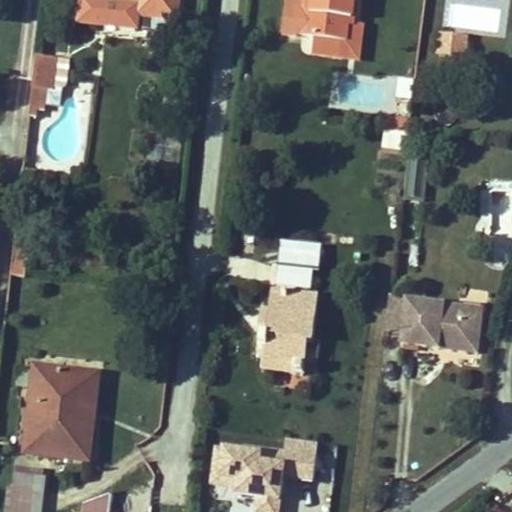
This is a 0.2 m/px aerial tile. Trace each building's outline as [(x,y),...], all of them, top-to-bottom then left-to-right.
[(176,20),(178,0),(83,0),(81,23),(137,29),(139,16),(176,20)] [(353,27),(355,0),(306,0),(306,2),(306,3),(311,3),(310,12),(289,9),(286,36),(316,39),(347,43),(349,27),(353,27)] [(310,12),(311,3),(306,3),(306,2),(290,0),(289,9),(310,12)] [(359,60),(363,28),(353,27),(349,27),(347,43),(316,39),(315,55),(359,60)] [(468,36),(442,33),(439,54),(465,58),(468,36)] [(54,90),(58,59),(37,57),(30,118),(37,118),(38,111),(45,112),(48,91),(54,92),(54,90)] [(67,88),(70,61),(58,59),(54,90),(63,91),(67,88)] [(412,98),(413,78),(398,78),(398,98),(412,98)] [(401,133),(403,120),(387,118),(386,131),(401,133)] [(409,134),(411,121),(403,120),(401,133),(409,134)] [(422,200),(425,177),(426,177),(427,167),(411,166),(410,176),(412,176),(409,198),(422,200)] [(481,238),(511,236),(511,182),(479,184),(481,238)] [(27,264),(29,246),(15,244),(13,262),(27,264)] [(319,272),(321,248),(283,244),(280,267),(313,270),(312,271),(319,272)] [(26,278),(27,264),(13,262),(11,276),(26,278)] [(312,342),(317,298),(296,296),(297,288),(310,290),(312,271),(313,270),(280,267),(280,268),(278,287),(284,288),(283,294),(274,293),(272,313),(270,334),(262,333),(260,352),(266,353),(264,369),(295,373),(295,375),(304,376),(305,365),(304,365),(306,341),(312,342)] [(403,331),(406,302),(391,300),(387,329),(403,331)] [(478,354),(482,320),(462,318),(463,308),(406,301),(406,302),(403,331),(401,345),(439,350),(440,344),(447,345),(447,350),(478,354)] [(482,320),(483,310),(463,308),(462,318),(482,320)] [(270,334),(272,313),(264,312),(262,333),(270,334)] [(89,462),(93,421),(83,420),(88,375),(36,369),(26,455),(89,462)] [(93,421),(99,376),(88,375),(83,420),(93,421)] [(209,511),(280,511),(283,476),(315,479),(318,441),(286,439),(285,449),(215,444),(209,511)] [(44,480),(45,471),(16,468),(15,477),(44,480)] [(41,511),(45,480),(44,480),(15,477),(11,511),(41,511)] [(511,494),(511,480),(503,488),(509,497),(511,494)]
